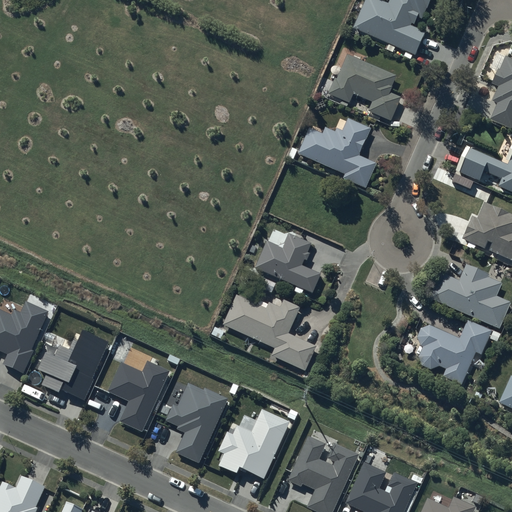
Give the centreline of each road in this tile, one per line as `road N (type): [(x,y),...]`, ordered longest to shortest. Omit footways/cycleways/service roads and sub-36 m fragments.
road 1 (residential): [(401,240),(412,178),(490,1)]
road 2 (residential): [(0,415),(213,511)]
